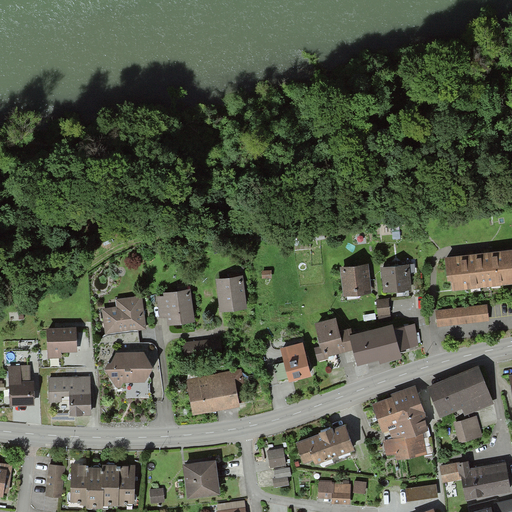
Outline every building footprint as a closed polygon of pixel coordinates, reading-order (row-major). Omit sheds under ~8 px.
[(312,248),(312,235),(296,236),(297,249),(312,248)] [(511,285),(511,251),(471,256),(444,260),(447,284),(451,284),(452,292),(511,285)] [(372,295),(369,265),(341,268),(344,298),(372,295)] [(411,290),(409,266),(381,268),(383,293),(411,290)] [(221,313),(248,310),(243,277),(217,280),(219,298),(221,313)] [(169,327),(195,324),(191,291),(157,295),(160,318),(167,317),(169,327)] [(145,327),(141,296),(115,299),(116,306),(102,307),(105,332),(145,327)] [(389,299),(377,301),(380,323),(392,321),(389,299)] [(437,326),(489,320),(487,306),(436,312),(437,326)] [(329,357),(353,351),(350,337),(352,336),(351,330),(339,333),(336,320),(315,325),(321,347),(315,348),(318,362),(329,359),(329,357)] [(353,351),(358,367),(379,362),(381,366),(403,360),(400,353),(419,346),(415,325),(394,331),(392,326),(352,336),(350,337),(353,351)] [(77,334),(77,329),(47,330),(48,360),(63,359),(63,353),(78,353),(77,334)] [(221,339),(183,343),(185,360),(222,356),(221,339)] [(308,362),(303,344),(280,349),(289,384),(312,378),(308,362)] [(154,371),(144,354),(117,355),(112,365),(108,365),(106,372),(116,388),(121,388),(124,384),(144,384),(154,371)] [(478,361),(428,382),(440,413),(462,404),(465,414),(495,402),(478,361)] [(10,408),(35,407),(33,365),(8,367),(10,408)] [(186,381),(193,417),(240,407),(237,390),(246,388),(242,369),(186,381)] [(91,400),(91,377),(49,378),(50,402),(70,402),(70,417),(92,416),(91,400)] [(389,428),(392,436),(383,439),(387,454),(395,452),(396,458),(427,452),(423,428),(430,425),(427,414),(416,383),(391,391),(393,395),(373,402),(383,431),(389,428)] [(476,414),(454,420),(460,440),(482,434),(476,414)] [(346,421),(333,425),(332,422),(319,427),(320,430),(296,438),(304,459),(314,455),(316,461),(320,459),(320,461),(328,462),(333,457),(332,455),(338,453),(339,454),(346,456),(350,449),(350,448),(355,446),(346,421)] [(287,464),(284,447),(268,449),(271,467),(287,464)] [(466,497),(511,489),(505,460),(469,466),(468,458),(458,460),(458,462),(441,465),(444,481),(462,477),(466,497)] [(187,495),(221,490),(216,459),(183,463),(187,495)] [(8,491),(12,463),(0,460),(0,494),(3,495),(3,490),(8,491)] [(103,461),(103,464),(103,481),(105,481),(105,501),(118,502),(119,463),(119,461),(103,461)] [(86,462),(72,462),(71,499),(78,499),(78,502),(85,502),(86,464),(86,462)] [(66,465),(49,463),(45,494),(62,496),(66,465)] [(134,463),(119,463),(118,502),(127,502),(127,500),(134,500),(134,463)] [(103,464),(86,464),(85,502),(85,505),(104,505),(105,501),(105,481),(103,481),(103,464)] [(291,474),(290,466),(274,468),(276,476),(291,474)] [(289,483),(288,476),(272,478),(274,486),(289,483)] [(349,479),(343,479),(343,482),(332,482),(332,480),(319,479),(318,496),(332,497),(332,502),(335,502),(351,503),(352,483),(349,482),(349,479)] [(355,479),(353,490),(365,491),(366,480),(355,479)] [(437,482),(406,486),(408,499),(438,495),(437,482)] [(164,486),(150,487),(151,502),(165,500),(164,486)] [(511,511),(511,497),(491,503),(493,511),(511,511)] [(246,511),(245,499),(217,503),(218,509),(216,510),(216,511),(246,511)] [(493,511),(491,503),(457,511),(493,511)]
